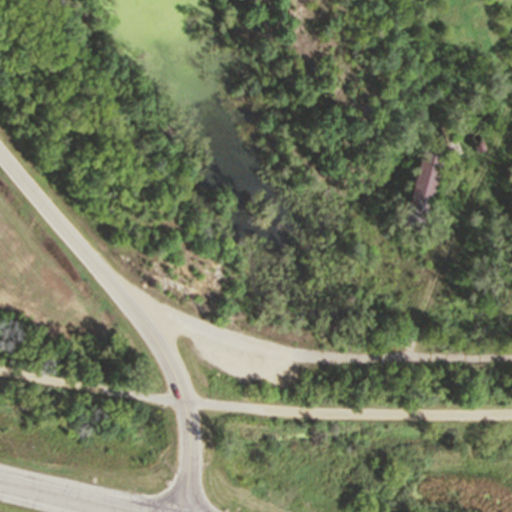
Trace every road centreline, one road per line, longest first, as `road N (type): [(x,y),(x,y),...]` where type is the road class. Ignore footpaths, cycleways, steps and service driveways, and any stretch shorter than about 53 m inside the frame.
road 1 (secondary): [(192,511),(190,423),(170,365),(0,149)]
road 2 (track): [(511,356),(329,361),(260,350),(126,302)]
road 3 (track): [(509,102),(418,317),(408,359)]
road 4 (primary): [(121,511),(0,482)]
